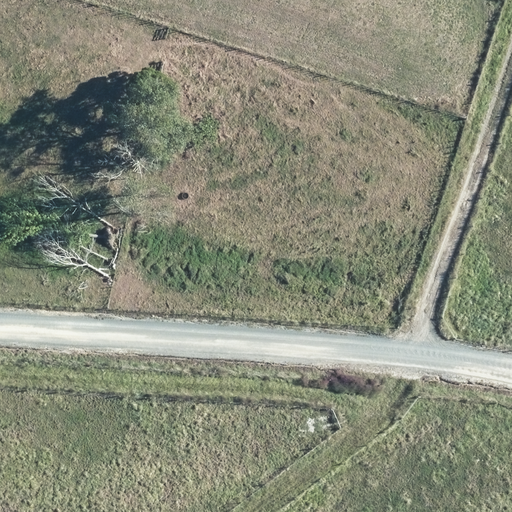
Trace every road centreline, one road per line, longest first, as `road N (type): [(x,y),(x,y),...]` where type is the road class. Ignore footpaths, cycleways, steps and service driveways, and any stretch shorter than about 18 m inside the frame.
road 1 (track): [(511,33),(406,367),(377,418),(260,511)]
road 2 (unclassified): [(511,383),(331,359),(0,344)]
